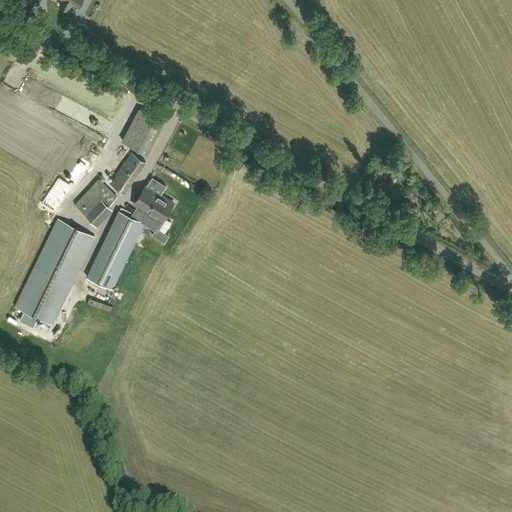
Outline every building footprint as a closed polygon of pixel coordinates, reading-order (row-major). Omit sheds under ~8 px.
[(62,0),(60,5),(69,10),(72,3),(79,6),(82,0),(62,0)] [(140,108),(122,140),(147,154),(165,121),(140,108)] [(124,193),(146,162),(132,152),(110,183),(124,193)] [(152,176),(146,185),(161,194),(166,186),(152,176)] [(113,209),(109,205),(117,196),(99,179),(75,205),(97,225),(113,209)] [(133,217),(145,223),(144,224),(155,231),(162,222),(174,203),(161,194),(146,185),(146,184),(134,204),(139,207),(133,217)] [(121,207),(119,210),(87,277),(113,289),(144,224),(145,223),(133,217),(131,216),(133,213),(121,207)] [(15,306),(53,325),(96,236),(58,218),(15,306)] [(112,312),(113,305),(102,302),(100,309),(112,312)]
